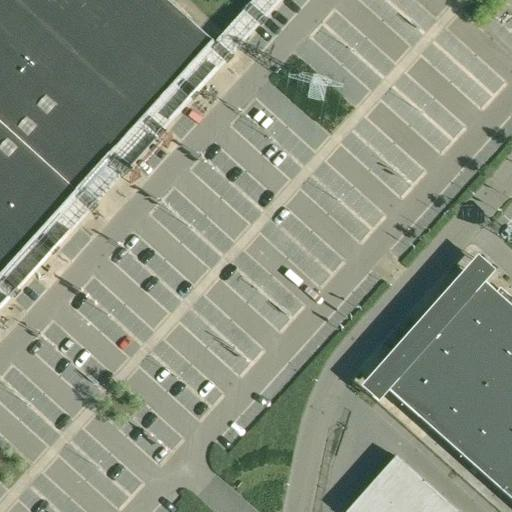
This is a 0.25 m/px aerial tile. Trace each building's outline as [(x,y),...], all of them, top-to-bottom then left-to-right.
[(0,0),(0,281),(146,120),(13,0),(0,0)] [(214,46),(163,0),(13,0),(146,120),(214,46)] [(378,389),(493,257),(476,242),(360,373),(378,389)] [(389,392),(511,502),(511,312),(494,297),(496,295),(485,284),(389,392)] [(455,511),(396,460),(350,511),(455,511)]
